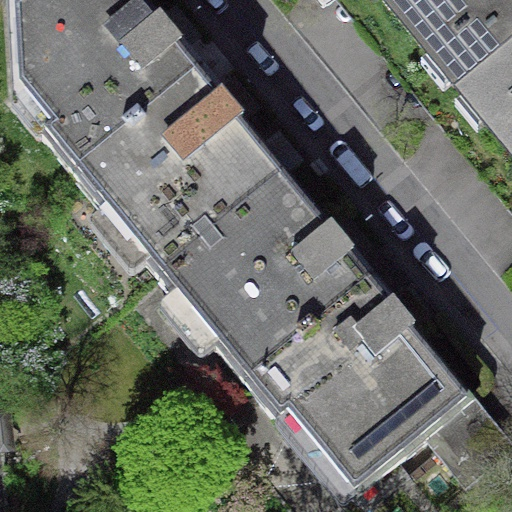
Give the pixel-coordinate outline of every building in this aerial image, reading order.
[(73,178),(201,73),(179,46),(195,33),(186,23),(177,12),(161,25),(140,0),(23,0),(27,4),(15,14),(20,89),(53,130),(42,140),(73,178)] [(511,0),(386,0),(461,90),(511,47),(511,0)] [(511,152),(511,47),(461,90),(511,152)] [(73,178),(159,282),(287,177),(241,121),(256,108),(248,97),(239,87),(223,100),(201,73),(73,178)] [(159,282),(245,387),(373,281),(351,254),(367,242),(358,231),(349,220),(333,233),(287,177),(159,282)] [(373,281),(245,387),(276,425),(288,415),(358,499),(427,442),(465,488),(511,450),(412,329),(428,316),(419,306),(411,295),(395,308),(373,281)]
